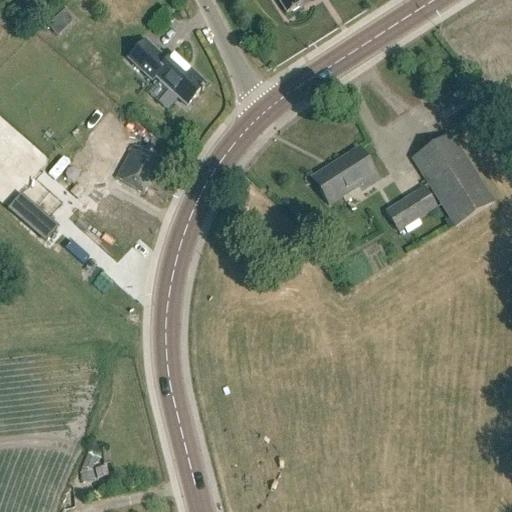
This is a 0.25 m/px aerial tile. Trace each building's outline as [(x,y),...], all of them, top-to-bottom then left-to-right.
[(276,0),(286,15),(290,13),(292,14),(299,9),(299,6),(308,0),(276,0)] [(166,63),(144,43),(127,61),(150,82),(153,79),(185,108),(205,87),(172,57),(166,63)] [(117,154),(124,142),(106,132),(100,144),(117,154)] [(453,230),(493,205),(450,137),(411,162),(453,230)] [(142,196),(160,163),(132,148),(114,180),(142,196)] [(105,176),(114,161),(105,156),(106,154),(96,149),(87,165),(105,176)] [(360,195),(378,183),(358,151),(310,181),(328,208),(357,190),(360,195)] [(424,190),(384,214),(398,235),(437,210),(424,190)]
